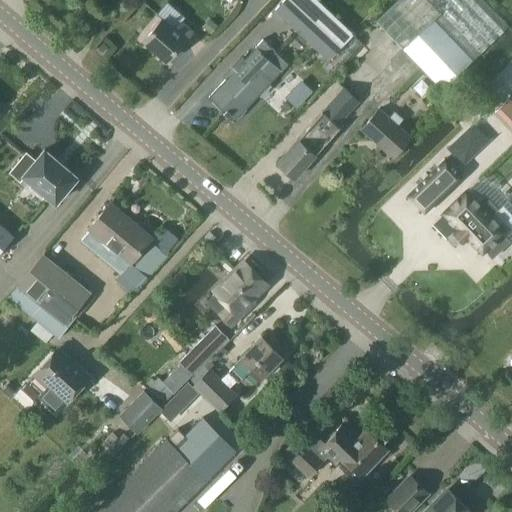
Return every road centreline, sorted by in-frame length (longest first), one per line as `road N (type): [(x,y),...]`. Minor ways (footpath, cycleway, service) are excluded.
road 1 (tertiary): [(511,446),(0,12)]
road 2 (unknown): [(0,276),(133,126)]
